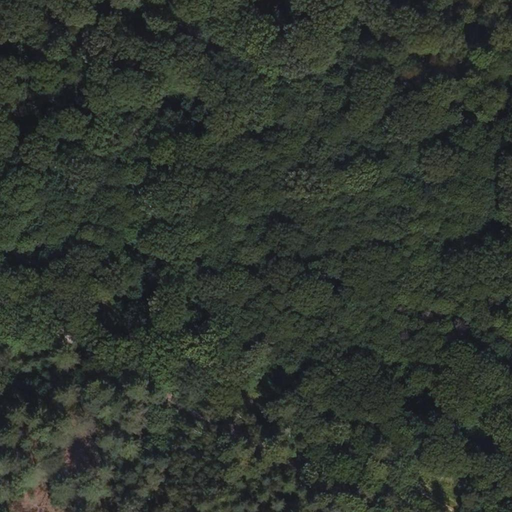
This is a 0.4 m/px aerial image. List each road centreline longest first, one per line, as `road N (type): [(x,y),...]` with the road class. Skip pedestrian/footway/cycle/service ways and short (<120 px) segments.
road 1 (track): [(0,265),(458,511)]
road 2 (track): [(0,326),(338,511)]
road 3 (track): [(511,385),(446,505)]
